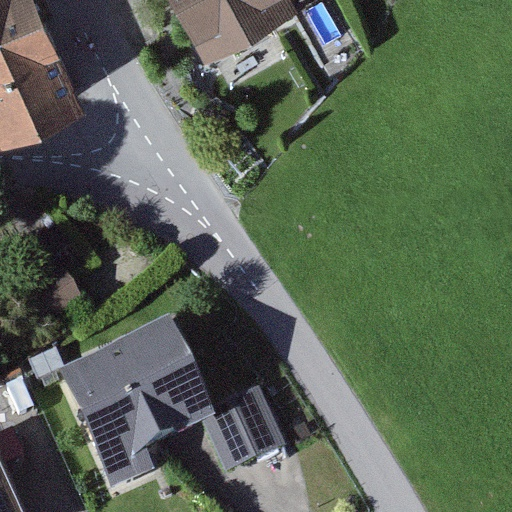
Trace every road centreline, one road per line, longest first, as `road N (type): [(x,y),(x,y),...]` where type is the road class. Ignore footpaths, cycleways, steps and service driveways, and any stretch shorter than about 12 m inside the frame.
road 1 (unclassified): [(402,511),(215,235),(137,162)]
road 2 (unclassified): [(137,162),(74,0)]
road 3 (residential): [(137,162),(0,157)]
